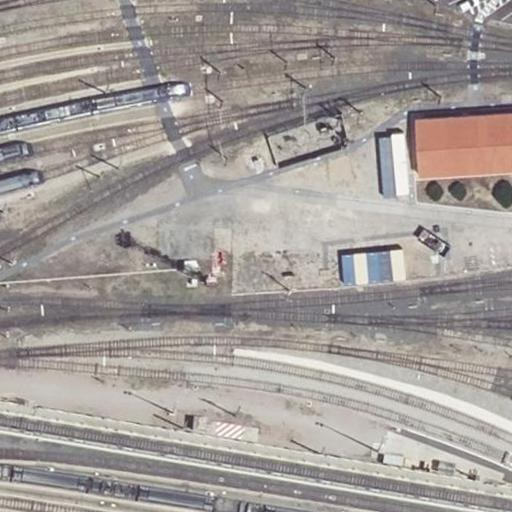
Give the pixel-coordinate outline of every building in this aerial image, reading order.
[(511,114),(417,121),(422,178),(511,170),(511,114)] [(184,260),(280,254),(278,224),(182,230),(184,260)] [(129,264),(170,261),(168,230),(127,233),(129,264)] [(335,287),(436,280),(434,248),(333,254),(335,287)] [(322,289),(322,266),(293,265),(292,289),(322,289)] [(221,269),(223,296),(283,293),(281,266),(221,269)] [(183,276),(195,276),(195,268),(183,268),(183,276)] [(382,432),(268,420),(265,448),(379,460),(382,432)] [(192,437),(211,439),(212,426),(194,424),(192,437)]
